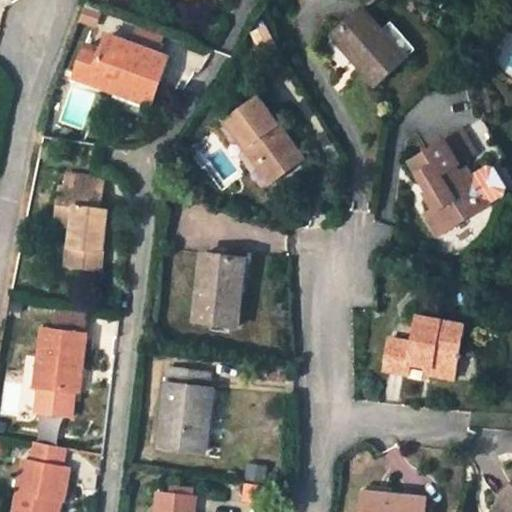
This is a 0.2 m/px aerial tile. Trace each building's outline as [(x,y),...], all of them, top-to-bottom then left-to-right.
[(213,17),(212,0),(161,0),(162,19),(213,17)] [(364,12),(332,39),(374,87),(405,60),(364,12)] [(170,38),(141,27),(134,49),(162,59),(170,38)] [(173,63),(162,59),(134,49),(111,40),(106,55),(95,85),(157,107),(173,63)] [(78,79),(95,85),(106,55),(89,49),(78,79)] [(226,124),(245,151),(251,147),(276,180),(302,161),(258,100),(226,124)] [(462,133),(446,143),(460,166),(476,156),(462,133)] [(456,168),(460,166),(446,143),(412,164),(430,193),(426,196),(438,215),(448,231),(467,219),(464,212),(485,199),(471,177),(468,171),(460,176),(456,168)] [(276,180),(251,147),(245,151),(270,184),(276,180)] [(485,199),(488,206),(500,198),(503,188),(493,172),(483,170),(471,177),(485,199)] [(77,246),(84,247),(80,266),(104,270),(113,209),(106,208),(109,179),(77,175),(76,190),(66,188),(64,204),(70,205),(67,225),(79,226),(77,246)] [(488,206),(485,199),(464,212),(467,219),(488,206)] [(61,224),(67,225),(70,205),(64,204),(61,224)] [(438,237),(448,231),(438,215),(428,222),(438,237)] [(74,266),(80,266),(84,247),(77,246),(74,266)] [(207,257),(198,324),(235,327),(239,296),(233,296),(238,260),(207,257)] [(93,313),(61,308),(59,328),(91,331),(93,313)] [(433,371),(432,377),(453,381),(463,328),(418,319),(413,346),(391,342),(385,372),(407,377),(410,366),(425,369),(433,371)] [(59,328),(49,327),(42,387),(85,393),(91,331),(59,328)] [(166,384),(158,449),(202,455),(206,432),(200,431),(205,389),(211,390),(213,374),(168,369),(166,384)] [(35,465),(65,471),(68,450),(38,444),(35,465)] [(21,511),(59,511),(61,503),(66,504),(68,504),(74,473),(65,471),(35,465),(29,465),(21,511)] [(232,502),(247,503),(250,484),(235,482),(232,502)] [(366,495),(393,498),(393,491),(366,488),(366,495)] [(511,511),(511,489),(499,503),(508,511),(511,511)] [(194,511),(196,499),(157,495),(154,511),(194,511)] [(364,495),(363,511),(423,511),(425,501),(393,498),(366,495),(364,495)]
